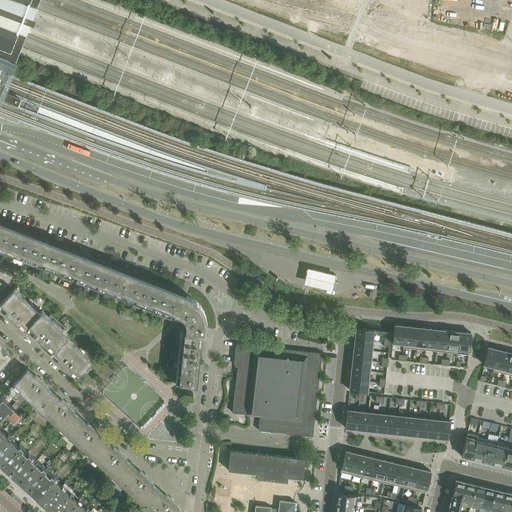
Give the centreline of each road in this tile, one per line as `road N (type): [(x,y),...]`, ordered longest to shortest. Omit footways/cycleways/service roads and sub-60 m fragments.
road 1 (secondary): [(0,157),(202,232),(511,307)]
road 2 (secondary): [(511,284),(207,210),(0,136)]
road 3 (unclassified): [(511,111),(204,0)]
road 4 (residential): [(325,511),(344,337),(289,324),(240,299)]
road 5 (residential): [(240,299),(185,266),(0,203)]
road 6 (residential): [(204,457),(137,450),(29,352)]
road 7 (residential): [(204,457),(216,339),(240,299)]
